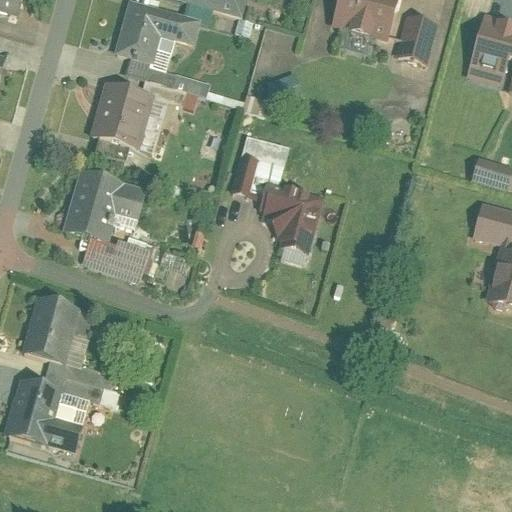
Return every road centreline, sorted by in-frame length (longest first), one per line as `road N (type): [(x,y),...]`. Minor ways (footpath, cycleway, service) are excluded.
road 1 (residential): [(70,0),(0,246)]
road 2 (residential): [(0,257),(172,324),(195,319),(209,303)]
